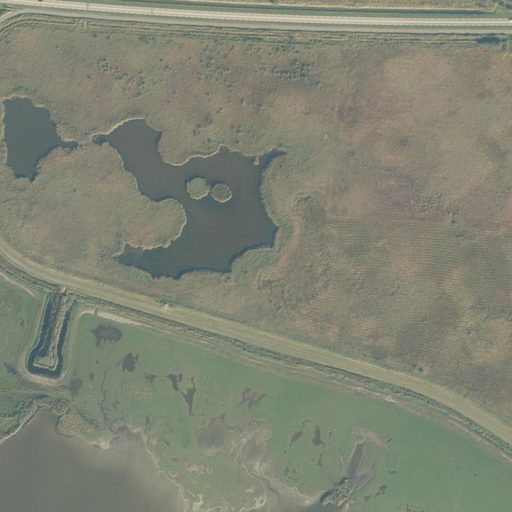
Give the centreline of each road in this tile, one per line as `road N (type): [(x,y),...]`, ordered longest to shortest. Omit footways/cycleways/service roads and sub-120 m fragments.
road 1 (track): [(511,437),(439,394),(65,282),(0,246)]
road 2 (unclassified): [(0,20),(33,10),(511,30)]
road 3 (primary): [(511,21),(238,16),(14,0)]
